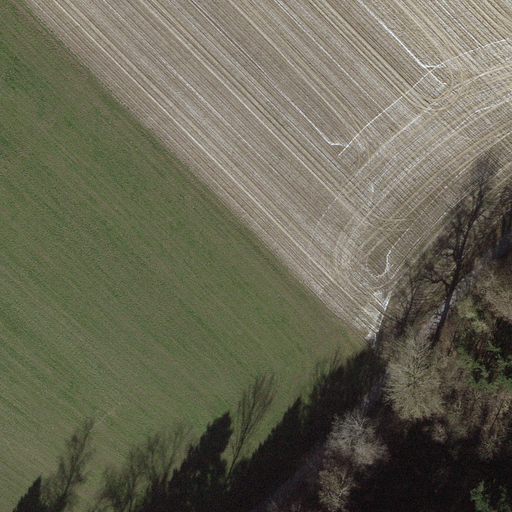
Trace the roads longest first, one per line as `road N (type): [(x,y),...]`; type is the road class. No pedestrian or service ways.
road 1 (track): [(263,511),(400,368)]
road 2 (track): [(400,368),(511,235)]
